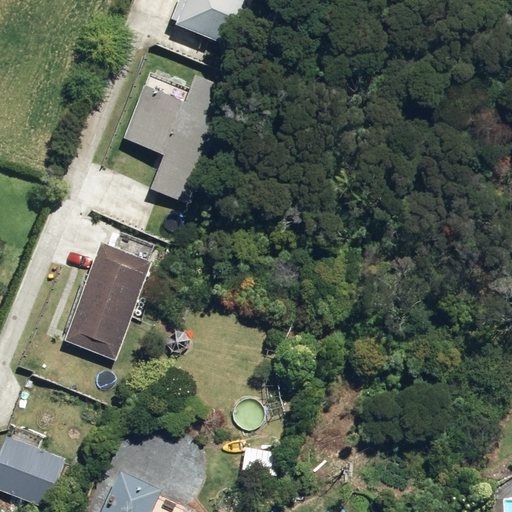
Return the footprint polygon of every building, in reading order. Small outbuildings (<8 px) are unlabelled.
[(272,0),(178,0),(171,22),(176,24),(175,28),(250,57),(272,0)] [(140,93),(119,144),(160,160),(148,191),(185,205),(228,96),(189,81),(179,108),(140,93)] [(99,248),(62,343),(112,362),(149,267),(99,248)] [(188,330),(166,333),(171,363),(193,359),(188,330)] [(85,401),(43,384),(35,404),(77,421),(85,401)] [(200,444),(158,430),(153,445),(195,459),(200,444)] [(8,431),(0,452),(0,485),(54,506),(73,456),(8,431)] [(248,442),(245,471),(283,474),(285,445),(248,442)] [(114,469),(97,511),(152,511),(161,489),(114,469)]
